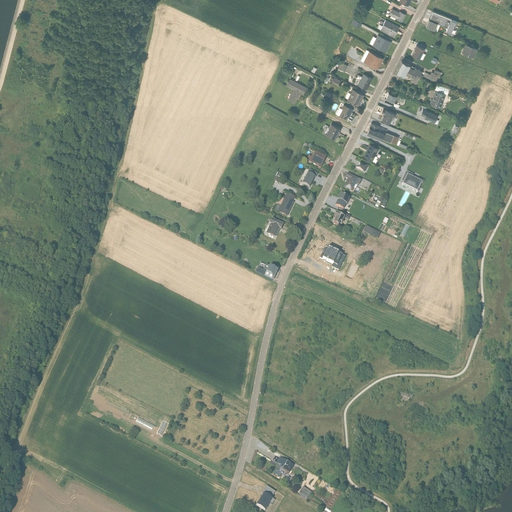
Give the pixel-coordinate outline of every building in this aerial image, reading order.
[(391,6),(388,13),(395,16),(395,17),(401,20),(405,12),(399,9),(398,10),(391,6)] [(437,21),(434,28),(437,29),(440,23),(447,26),(453,28),(455,29),(457,25),(455,24),(457,20),(451,17),(432,10),(429,18),(437,21)] [(354,17),(351,22),(359,26),(362,21),(354,17)] [(385,18),(379,28),(393,35),(398,25),(385,18)] [(437,21),(429,18),(428,18),(425,25),(434,28),(437,21)] [(377,33),(371,43),(385,50),(391,40),(377,33)] [(465,42),(461,51),(473,56),(476,47),(465,42)] [(416,43),(411,53),(419,57),(419,56),(422,52),(422,51),(424,47),(416,43)] [(363,60),(368,49),(365,48),(360,58),(363,60)] [(368,49),(363,60),(377,67),(383,56),(368,49)] [(398,64),(411,71),(415,73),(416,72),(419,74),(420,73),(422,70),(414,65),(413,67),(409,65),(410,63),(401,59),(398,64)] [(341,61),(338,67),(344,70),(347,64),(341,61)] [(411,71),(398,64),(395,70),(404,74),(405,72),(409,75),(411,71)] [(424,70),(423,74),(435,79),(438,73),(441,74),(442,71),(434,68),(433,71),(431,70),(430,72),(424,70)] [(411,71),(409,75),(411,76),(409,79),(415,82),(418,76),(419,74),(416,72),(415,73),(411,71)] [(363,72),(357,83),(366,88),(372,76),(363,72)] [(332,79),(331,81),(337,84),(340,79),(334,76),(332,79)] [(290,77),(286,84),(293,87),(287,98),(294,102),(300,91),(303,93),(307,86),(290,77)] [(352,87),(346,98),(358,103),(364,93),(352,87)] [(430,99),(429,102),(429,103),(440,106),(441,102),(442,102),(443,99),(445,93),(434,89),(431,97),(430,97),(430,99)] [(394,97),(396,93),(387,90),(385,96),(394,99),(394,97)] [(342,107),(338,114),(346,118),(348,115),(349,115),(351,111),(352,108),(353,108),(343,102),(341,106),(342,107)] [(384,111),(381,119),(389,122),(392,115),(393,116),(395,112),(382,106),(381,110),(384,111)] [(422,107),(419,113),(424,115),(423,117),(427,118),(427,117),(430,118),(429,119),(434,121),(434,119),(437,113),(432,111),(430,111),(426,109),(425,109),(426,108),(422,107)] [(330,122),(325,133),(335,138),(336,135),(337,135),(341,127),(330,122)] [(377,129),(369,125),(366,131),(381,137),(384,131),(383,131),(377,129)] [(384,131),(381,137),(390,141),(395,143),(398,135),(393,133),(386,130),(386,131),(384,130),(383,131),(384,131)] [(369,142),(363,154),(372,159),(378,147),(369,142)] [(309,164),(320,170),(326,159),(315,153),(312,159),(309,164)] [(358,166),(356,170),(364,175),(369,166),(369,165),(361,161),(360,161),(359,160),(357,166),(358,166)] [(404,176),(400,184),(403,185),(402,187),(406,189),(416,194),(421,185),(422,186),(423,183),(424,183),(418,180),(417,182),(411,179),(412,177),(413,177),(408,174),(405,173),(405,174),(404,176)] [(307,174),(302,185),(309,189),(315,178),(307,174)] [(355,186),(358,181),(347,175),(344,180),(347,181),(343,190),(351,194),(355,186)] [(284,199),(277,214),(287,219),(294,205),(292,204),(294,199),(286,195),(284,199)] [(340,195),(337,202),(346,206),(349,200),(340,195)] [(337,216),(344,219),(345,216),(343,215),(345,212),(339,210),(336,216),(337,216)] [(337,216),(336,216),(335,215),(333,220),(335,221),(333,226),(338,228),(339,226),(340,224),(341,225),(344,221),(344,220),(344,219),(337,216)] [(344,220),(344,221),(348,223),(349,221),(353,223),(352,225),(359,228),(361,224),(354,221),(350,219),(350,218),(345,216),(344,219),(344,220)] [(270,226),(265,236),(275,240),(280,231),(281,231),(283,226),(271,220),(269,226),(270,226)] [(365,227),(362,234),(364,234),(377,241),(380,234),(365,227)] [(327,249),(322,260),(321,261),(333,267),(333,266),(338,257),(339,254),(335,252),(335,251),(332,250),(332,251),(327,249)] [(340,258),(336,267),(336,268),(337,267),(339,269),(345,258),(339,255),(338,257),(340,258)] [(266,275),(269,268),(265,267),(263,273),(258,270),(255,275),(264,279),(266,275)] [(266,275),(264,279),(272,283),(275,279),(278,273),(269,268),(266,275)] [(280,468),(277,473),(276,474),(285,479),(287,475),(285,473),(290,466),(279,459),(276,465),(279,467),(280,468)] [(257,508),(263,511),(267,511),(274,501),(272,500),(276,493),(267,488),(262,496),(264,496),(257,508)] [(303,489),(297,496),(306,502),(311,495),(303,489)]
